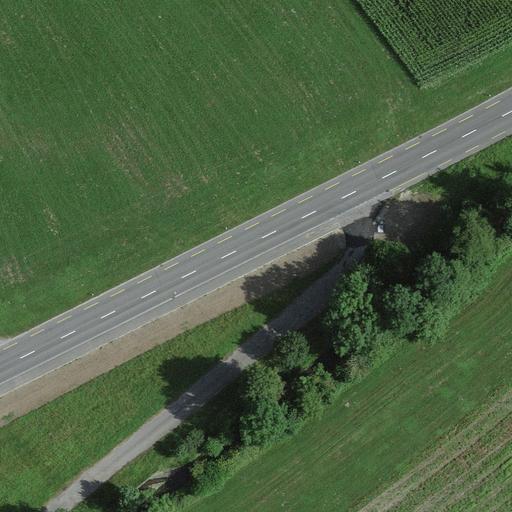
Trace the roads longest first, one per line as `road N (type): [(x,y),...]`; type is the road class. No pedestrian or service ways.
road 1 (secondary): [(511,110),(0,368)]
road 2 (track): [(353,191),(359,247),(342,277),(55,511)]
